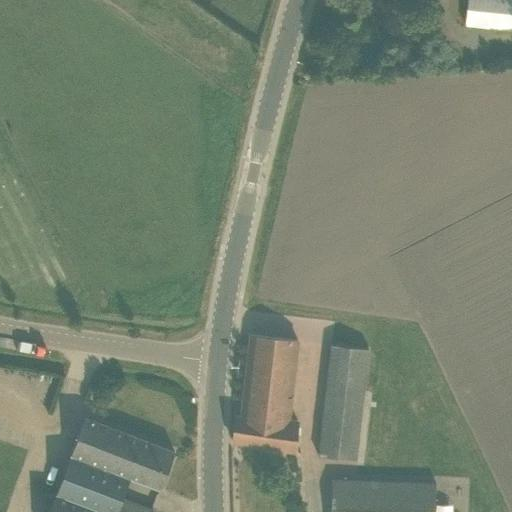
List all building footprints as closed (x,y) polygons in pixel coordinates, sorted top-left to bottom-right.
[(511,0),(467,0),(465,25),(482,27),(511,29),(511,0)] [(233,442),(295,452),(300,421),(290,420),(298,339),(250,335),(244,416),(235,415),(233,442)] [(317,456),(356,460),(369,349),(330,345),(317,456)] [(88,460),(114,470),(128,434),(85,417),(56,494),(72,501),(73,498),(88,460)] [(128,434),(114,470),(130,477),(160,490),(170,463),(174,452),(128,434)] [(434,511),(436,483),(332,479),(330,511),(434,511)] [(56,494),(48,511),(75,511),(79,503),(72,501),(56,494)] [(152,511),(153,509),(122,497),(116,511),(151,511),(152,511)] [(79,503),(75,511),(100,511),(101,511),(79,503)]
